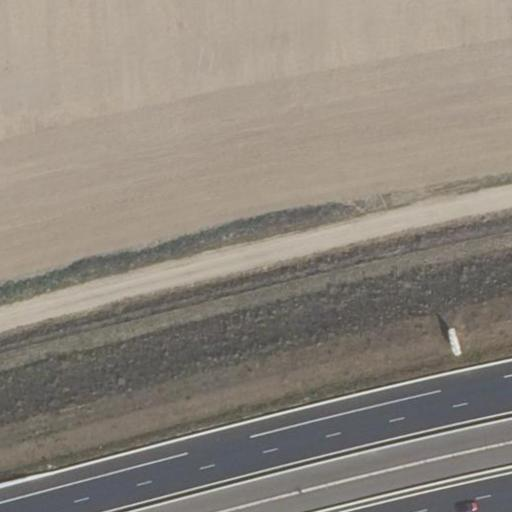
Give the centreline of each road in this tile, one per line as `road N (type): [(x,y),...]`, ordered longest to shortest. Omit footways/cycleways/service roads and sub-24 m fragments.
road 1 (track): [(511,312),(0,445)]
road 2 (track): [(511,234),(0,361)]
road 3 (track): [(511,200),(0,321)]
road 4 (trunk): [(511,387),(386,413),(24,511)]
